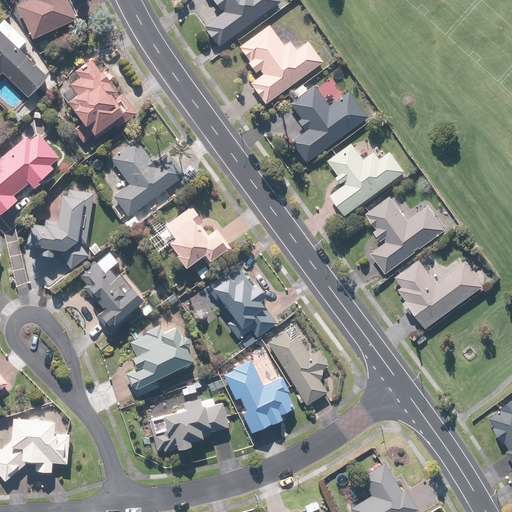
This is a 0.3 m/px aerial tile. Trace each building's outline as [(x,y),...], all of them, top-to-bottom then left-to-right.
[(28,0),(21,4),(36,38),(82,18),(73,0),(28,0)] [(223,46),(278,4),(275,0),(193,0),(188,4),(204,25),(201,28),(216,48),(222,44),(223,46)] [(0,25),(0,77),(5,72),(32,98),(53,76),(23,48),(30,40),(7,18),(0,25)] [(263,106),(319,63),(304,44),(295,51),(289,42),(282,47),(266,26),(235,50),(245,63),(244,65),(253,77),(258,73),(260,76),(247,85),(263,106)] [(104,70),(93,57),(78,67),(83,74),(73,81),(80,92),(70,99),(85,121),(76,127),(85,140),(94,134),(97,138),(104,133),(101,129),(115,120),(119,127),(139,114),(125,93),(118,97),(115,92),(118,90),(111,80),(113,79),(106,69),(104,70)] [(303,164),(365,118),(345,91),(326,105),(313,87),(289,106),(306,128),(287,142),(303,164)] [(33,138),(29,133),(0,156),(0,214),(21,197),(17,192),(32,180),(36,186),(57,169),(53,164),(63,157),(42,131),(33,138)] [(152,155),(139,137),(113,157),(131,181),(114,194),(132,217),(186,175),(170,153),(161,160),(156,153),(152,155)] [(343,216),(402,171),(387,151),(377,159),(371,151),(361,159),(349,144),(326,161),(337,176),(333,178),(341,188),(329,198),(343,216)] [(108,154),(94,163),(105,179),(118,170),(108,154)] [(89,244),(95,190),(66,186),(62,220),(30,220),(31,244),(47,244),(47,252),(57,253),(57,250),(61,251),(72,267),(91,254),(87,247),(89,244)] [(384,275),(443,230),(426,207),(407,221),(389,197),(363,216),(373,230),(371,232),(380,244),(368,253),(384,275)] [(207,221),(194,204),(171,221),(165,213),(153,223),(160,231),(153,237),(163,249),(172,242),(190,265),(204,254),(211,263),(234,246),(219,227),(212,233),(204,223),(207,221)] [(120,259),(112,251),(100,262),(96,258),(87,266),(92,272),(85,278),(89,282),(87,284),(105,305),(108,303),(110,305),(99,315),(113,331),(121,324),(120,322),(149,297),(136,282),(133,285),(122,273),(119,275),(112,267),(120,259)] [(423,330),(481,286),(462,262),(435,283),(418,261),(394,279),(401,288),(395,292),(423,330)] [(240,339),(240,338),(246,347),(258,338),(252,330),(254,328),(260,336),(279,322),(267,306),(269,304),(264,297),(273,291),(264,280),(256,286),(239,262),(209,284),(219,299),(224,296),(239,315),(228,323),(240,339)] [(143,364),(127,372),(137,395),(161,384),(157,375),(197,357),(191,344),(194,343),(190,333),(186,334),(181,322),(167,329),(164,323),(147,330),(149,333),(132,340),(143,364)] [(293,338),(287,329),(267,342),(308,403),(330,388),(322,377),(327,374),(323,369),(331,364),(319,347),(312,351),(300,333),(293,338)] [(255,358),(253,358),(225,371),(236,398),(242,395),(244,401),(242,402),(254,430),(286,416),(283,411),(298,405),(284,374),(266,382),(255,358)] [(0,385),(8,378),(0,369),(0,385)] [(204,388),(202,381),(183,387),(185,395),(204,388)] [(184,402),(186,407),(155,417),(159,430),(155,431),(160,447),(167,445),(168,449),(197,440),(196,437),(232,426),(224,401),(218,403),(216,396),(205,399),(204,396),(184,402)] [(511,401),(499,410),(487,418),(494,428),(491,430),(501,444),(503,442),(508,450),(505,453),(511,463),(511,401)] [(60,416),(17,414),(16,438),(0,450),(0,470),(7,480),(29,461),(38,461),(38,468),(55,469),(56,460),(71,461),(73,431),(59,430),(60,416)] [(372,493),(351,505),(355,511),(415,511),(422,508),(410,486),(405,489),(388,459),(361,474),(372,493)]
